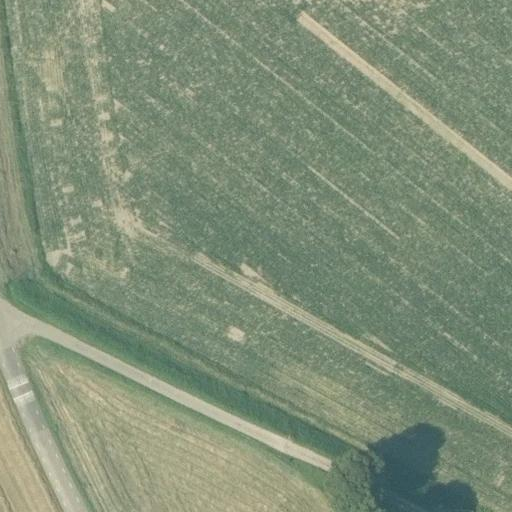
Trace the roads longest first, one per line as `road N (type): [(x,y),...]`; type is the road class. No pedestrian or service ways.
road 1 (unknown): [(0,319),(44,328),(424,511)]
road 2 (tertiary): [(75,511),(0,333)]
